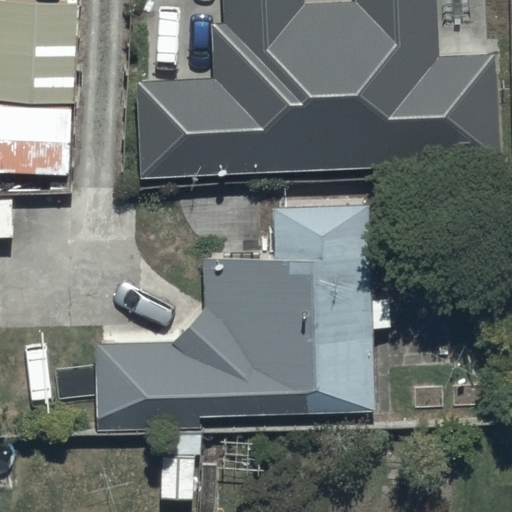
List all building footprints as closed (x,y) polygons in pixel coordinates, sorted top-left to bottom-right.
[(75,0),(0,0),(0,162),(33,163),(33,174),(70,175),(75,0)] [(222,0),(224,17),(210,17),(213,72),(132,78),(138,175),(500,151),(493,44),(437,48),(434,0),(222,0)] [(11,196),(0,196),(0,230),(12,230),(11,196)] [(95,337),(98,425),(200,423),(200,406),(375,403),(373,320),(386,320),(385,290),(371,290),(369,199),(273,201),(274,245),(204,247),(205,295),(173,335),(95,337)] [(201,429),(148,429),(148,451),(159,451),(159,494),(194,494),(195,451),(201,451),(201,429)]
